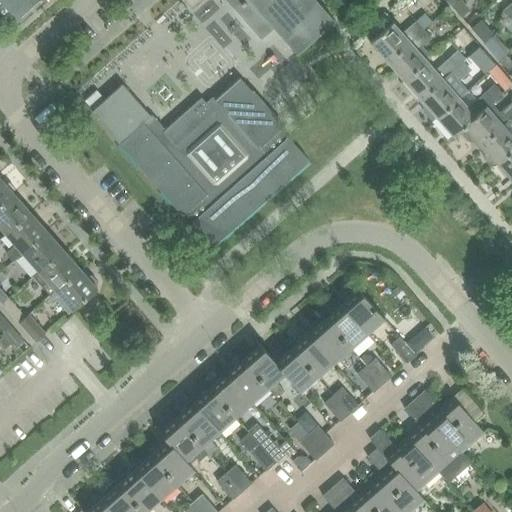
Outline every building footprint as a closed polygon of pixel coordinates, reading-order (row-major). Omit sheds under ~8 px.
[(38,0),(0,0),(0,1),(16,19),(38,0)] [(225,0),(261,39),(274,28),(297,54),(334,21),(315,0),(225,0)] [(461,0),(456,0),(450,5),(462,18),(470,10),(461,0)] [(511,1),(503,10),(510,19),(511,17),(511,1)] [(424,14),(415,21),(423,30),(431,22),(424,14)] [(480,20),(471,28),(484,42),(491,36),(493,34),(480,20)] [(393,22),(369,43),(386,62),(395,54),(423,30),(415,21),(402,33),(395,25),(393,22)] [(395,54),(386,62),(403,81),(426,60),(430,57),(421,47),(430,38),(423,30),(395,54)] [(491,36),(484,42),(500,61),(506,56),(507,54),(491,36)] [(419,99),(463,61),(465,58),(458,50),(435,70),(426,60),(403,81),(419,99)] [(511,62),(506,56),(500,61),(511,73),(511,62)] [(419,99),(418,101),(422,106),(422,111),(429,120),(434,119),(436,118),(459,97),(467,90),(458,80),(470,69),(463,61),(419,99)] [(511,82),(497,66),(489,74),(505,91),(511,84),(511,82)] [(122,84),(92,111),(119,142),(150,177),(184,215),(184,214),(212,245),(289,177),(308,160),(281,129),(283,127),(240,78),(213,102),(209,106),(201,98),(163,131),(150,116),(122,84)] [(459,132),(465,127),(464,126),(486,107),(491,103),(501,94),(493,85),(468,107),(459,97),(436,118),(453,137),(459,132)] [(465,127),(459,132),(468,142),(472,143),(477,148),(481,145),(511,116),(511,101),(509,104),(499,113),(491,103),(486,107),(464,126),(465,127)] [(511,116),(481,145),(477,148),(482,153),(482,158),(489,166),(493,166),(497,163),(511,149),(511,116)] [(511,149),(497,163),(509,177),(511,180),(511,149)] [(0,205),(14,193),(13,192),(15,189),(10,183),(6,184),(0,177),(0,205)] [(0,205),(0,228),(6,235),(31,212),(14,193),(0,205)] [(31,212),(6,235),(10,239),(15,245),(6,252),(13,261),(22,253),(47,231),(31,212)] [(22,253),(38,272),(64,250),(47,231),(22,253)] [(38,272),(33,277),(49,296),(80,269),(64,250),(38,272)] [(80,269),(47,298),(49,301),(53,302),(56,299),(69,313),(97,288),(96,287),(98,282),(92,275),(87,276),(80,269)] [(0,300),(3,304),(9,298),(0,288),(0,300)] [(358,290),(342,305),(367,334),(384,319),(377,311),(377,310),(374,307),(358,290)] [(9,298),(3,304),(14,316),(20,311),(9,298)] [(342,305),(325,319),(351,349),(367,334),(342,305)] [(29,314),(19,323),(36,342),(46,334),(29,314)] [(0,325),(6,333),(7,333),(13,328),(2,315),(0,317),(0,325)] [(325,319),(308,334),(334,363),(351,349),(325,319)] [(6,333),(0,338),(0,344),(4,349),(9,344),(17,345),(18,346),(24,340),(13,328),(7,333),(6,333)] [(308,334),(292,348),(318,378),(334,363),(308,334)] [(412,334),(404,341),(414,353),(422,346),(412,334)] [(414,353),(404,341),(399,336),(390,345),(406,363),(416,355),(414,353)] [(259,345),(243,359),(268,388),(275,396),(283,389),(276,381),(284,374),(284,373),(275,363),(276,362),(259,345)] [(292,348),(276,362),(275,363),(284,373),(284,374),(301,393),(318,378),(292,348)] [(375,358),(366,366),(382,385),(391,377),(375,358)] [(243,359),(226,374),(251,402),(268,388),(243,359)] [(382,385),(366,366),(357,374),(373,393),(382,385)] [(226,374),(210,388),(235,417),(251,402),(226,374)] [(342,387),(333,395),(349,414),(358,406),(342,387)] [(210,388),(193,403),(218,431),(235,417),(210,388)] [(424,390),(414,399),(460,452),(483,432),(453,397),(440,409),(424,390)] [(349,414),(333,395),(324,403),(340,422),(349,414)] [(414,399),(404,408),(420,426),(408,437),(438,472),(443,477),(444,476),(447,477),(464,463),(464,458),(465,457),(460,452),(414,399)] [(193,403),(177,417),(202,446),(208,453),(207,453),(209,455),(217,448),(209,439),(218,431),(193,403)] [(177,417),(160,432),(168,441),(185,460),(186,460),(189,464),(196,458),(199,461),(207,453),(208,453),(202,446),(177,417)] [(317,426),(308,434),(325,452),(334,444),(317,426)] [(369,439),(377,448),(377,447),(416,491),(438,472),(408,437),(395,448),(379,429),(369,439)] [(325,452),(308,434),(299,442),(315,460),(325,452)] [(268,436),(259,444),(275,463),(284,455),(277,447),(268,436)] [(285,440),(277,447),(284,455),(287,458),(294,451),(292,448),(285,440)] [(168,441),(152,455),(177,485),(194,470),(186,460),(185,460),(168,441)] [(275,463),(259,444),(250,452),(266,471),(275,463)] [(383,475),(371,485),(394,511),(410,511),(424,500),(416,491),(377,447),(377,448),(367,456),(383,475)] [(152,455),(135,470),(161,499),(177,485),(152,455)] [(297,456),(292,461),(301,471),(310,462),(306,457),(297,456)] [(235,465),(226,473),(242,492),(251,484),(235,465)] [(135,470),(119,484),(142,511),(146,511),(161,499),(135,470)] [(242,492),(226,473),(217,481),(233,500),(242,492)] [(342,478),(332,487),(354,511),(394,511),(371,485),(358,496),(342,478)] [(142,511),(119,484),(102,499),(113,511),(142,511)] [(336,511),(354,511),(332,487),(322,496),(336,511)] [(217,511),(202,494),(193,502),(201,511),(217,511)] [(113,511),(102,499),(86,511),(113,511)] [(201,511),(193,502),(183,510),(185,511),(201,511)]
